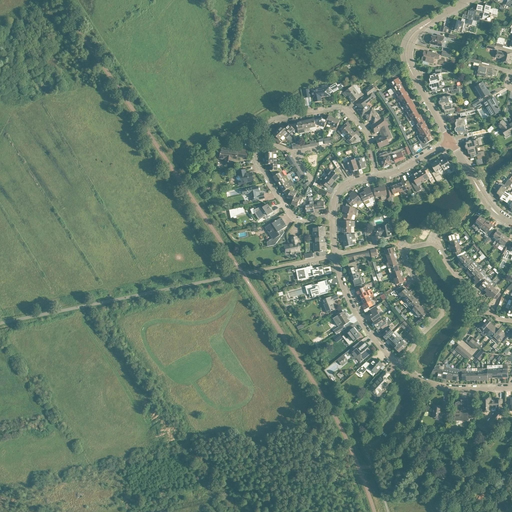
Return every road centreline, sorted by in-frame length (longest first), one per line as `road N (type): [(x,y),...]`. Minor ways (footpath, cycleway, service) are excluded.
road 1 (residential): [(511,321),(494,315),(435,244),(401,249),(442,314),(398,365)]
road 2 (unclassified): [(0,322),(242,273)]
road 3 (unclassified): [(450,140),(407,56),(413,36),(469,0)]
road 4 (residential): [(375,175),(367,134),(338,107),(274,120),(261,140)]
road 5 (residential): [(398,365),(361,324),(335,255)]
road 6 (residential): [(261,140),(258,165),(289,213),(303,221),(331,218)]
